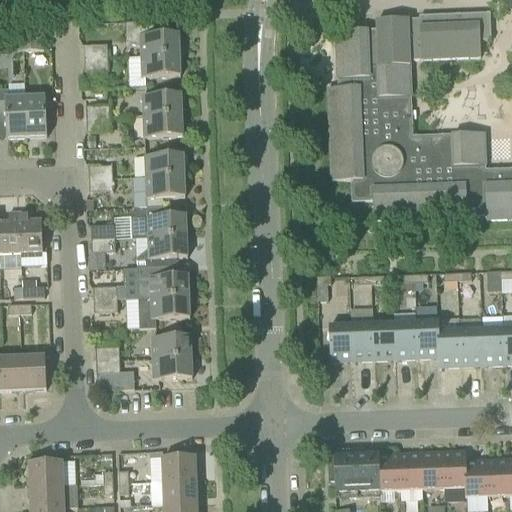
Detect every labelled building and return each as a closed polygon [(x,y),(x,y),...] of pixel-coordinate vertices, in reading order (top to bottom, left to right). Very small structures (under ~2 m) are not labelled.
[(416,122),(416,114),(412,114),(412,109),(403,109),(403,100),(411,100),(410,64),(481,61),(480,44),(491,43),(490,16),(419,19),(420,22),(377,24),(377,33),(336,35),(338,91),(327,92),(331,185),(352,185),(353,205),(373,204),(374,225),(467,221),(467,220),(486,219),(486,225),(511,224),(511,171),(486,172),(485,137),(452,138),(453,146),(444,147),(444,138),(413,139),(412,123),(416,122)] [(154,25),(143,25),(125,26),(125,45),(140,50),(141,60),(180,59),(179,38),(154,38),(154,25)] [(44,54),(43,41),(18,42),(19,55),(44,54)] [(0,57),(10,58),(9,44),(0,44),(0,57)] [(84,63),(108,61),(108,49),(84,49),(84,63)] [(180,59),(141,60),(129,61),(130,89),(146,88),(145,82),(181,80),(180,59)] [(109,75),(108,61),(84,63),(85,75),(109,75)] [(0,119),(6,119),(7,143),(27,142),(26,101),(25,101),(25,87),(9,88),(9,94),(0,94),(0,119)] [(182,119),(181,98),(142,99),(143,121),(182,119)] [(54,100),(26,101),(27,142),(47,141),(46,110),(55,110),(54,100)] [(87,123),(110,122),(110,109),(86,110),(87,123)] [(144,142),(183,141),(182,119),(143,121),(144,142)] [(111,135),(110,122),(87,123),(87,136),(111,135)] [(97,151),(97,140),(89,140),(89,152),(97,151)] [(145,160),(145,181),(185,180),(184,159),(145,160)] [(89,183),(112,182),(112,170),(88,171),(89,183)] [(185,180),(145,181),(133,182),(134,212),(147,211),(147,203),(185,201),(185,180)] [(113,196),(112,182),(89,183),(89,196),(113,196)] [(147,211),(134,212),(134,221),(131,221),(133,242),(148,242),(187,240),(186,219),(165,220),(165,211),(147,211)] [(0,273),(21,273),(21,270),(20,216),(9,217),(9,226),(0,226),(0,273)] [(46,257),(43,257),(42,225),(30,225),(30,216),(20,216),(21,270),(47,270),(46,257)] [(91,244),(115,243),(115,230),(91,231),(91,244)] [(137,273),(177,271),(177,262),(188,262),(187,240),(148,242),(148,251),(137,261),(137,273)] [(116,256),(115,243),(91,244),(92,257),(116,256)] [(177,271),(137,273),(137,282),(138,282),(139,303),(189,301),(189,280),(177,280),(177,271)] [(502,295),(501,284),(501,275),(488,276),(488,295),(502,295)] [(511,275),(501,275),(501,284),(511,283),(511,275)] [(444,286),(458,285),(458,277),(444,278),(444,286)] [(472,277),(458,277),(458,285),(472,285),(472,277)] [(428,278),(414,279),(414,287),(429,287),(428,278)] [(414,287),(414,279),(401,280),(401,288),(414,287)] [(317,281),(317,289),(318,298),(328,298),(328,288),(331,288),(331,280),(317,281)] [(385,280),(371,281),(371,289),(385,288),(385,280)] [(357,290),(371,289),(371,281),(357,281),(357,290)] [(45,302),(44,291),(37,291),(37,283),(22,284),(23,291),(22,291),(23,303),(45,302)] [(14,303),(23,303),(22,291),(13,292),(14,303)] [(94,304),(118,304),(117,291),(93,291),(94,304)] [(189,301),(139,303),(140,332),(157,332),(156,323),(190,322),(189,301)] [(118,316),(118,304),(94,304),(94,317),(118,316)] [(19,309),(19,318),(31,318),(31,308),(19,309)] [(19,318),(19,309),(7,309),(8,319),(19,318)] [(438,372),(439,372),(438,335),(438,325),(416,326),(417,363),(438,362),(438,372)] [(396,364),(417,363),(416,326),(394,327),(396,364)] [(374,365),(396,364),(394,327),(373,328),(374,365)] [(353,366),(374,365),(373,328),(351,329),(353,366)] [(351,329),(329,330),(330,367),(353,366),(351,329)] [(505,369),(503,332),(481,333),(483,370),(505,369)] [(511,332),(503,332),(505,369),(511,369),(511,332)] [(483,370),(481,333),(459,334),(461,371),(483,370)] [(461,371),(459,334),(438,335),(439,372),(461,371)] [(192,361),(191,340),(152,341),(153,363),(192,361)] [(96,352),(96,365),(120,364),(119,351),(96,352)] [(47,394),(45,360),(22,361),(24,395),(47,394)] [(24,395),(22,361),(0,362),(0,382),(1,396),(24,395)] [(153,363),(154,384),(192,383),(192,361),(153,363)] [(97,395),(134,394),(134,376),(120,376),(120,364),(96,365),(97,395)] [(370,496),(380,495),(378,459),(364,459),(329,461),(329,455),(328,455),(329,477),(335,477),(335,483),(335,497),(336,497),(350,496),(370,496)] [(465,492),(465,497),(465,502),(467,502),(465,455),(443,456),(444,493),(465,492)] [(466,455),(465,455),(467,502),(488,501),(487,464),(466,465),(466,455)] [(444,493),(443,456),(421,457),(422,494),(444,493)] [(399,458),(401,495),(401,507),(423,506),(422,494),(421,457),(399,458)] [(378,459),(380,495),(389,495),(401,495),(399,458),(378,459)] [(163,462),(162,462),(163,486),(196,485),(196,461),(163,462)] [(508,463),(487,464),(488,501),(510,500),(508,463)] [(76,488),(75,466),(29,467),(30,490),(76,488)] [(104,488),(113,488),(113,476),(104,476),(104,488)] [(120,488),(129,488),(128,476),(120,476),(120,488)] [(196,485),(163,486),(164,511),(197,509),(196,485)] [(78,488),(76,488),(30,490),(31,511),(63,511),(64,511),(79,511),(78,488)] [(113,499),(113,488),(104,488),(104,499),(113,499)] [(129,488),(120,488),(120,498),(129,498),(129,488)]
